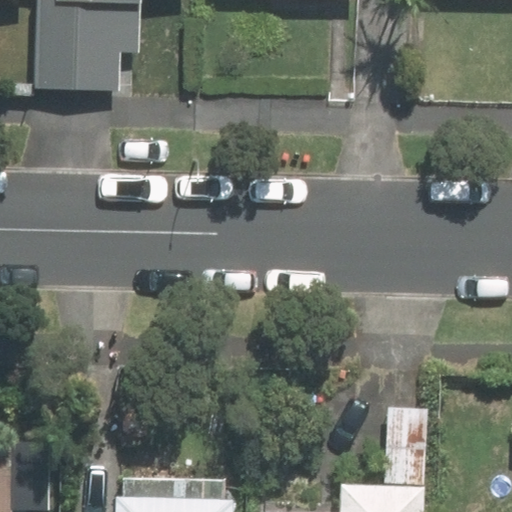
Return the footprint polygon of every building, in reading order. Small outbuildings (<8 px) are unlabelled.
[(109,0),(46,0),(47,6),(109,9),(109,0)] [(32,14),(28,89),(115,92),(116,54),(132,55),(134,19),(32,14)] [(407,407),(379,405),(374,483),(402,485),(407,407)] [(0,511),(37,511),(40,441),(0,439),(0,511)] [(328,511),(392,511),(393,487),(329,485),(328,511)] [(223,511),(224,499),(101,496),(100,511),(223,511)]
